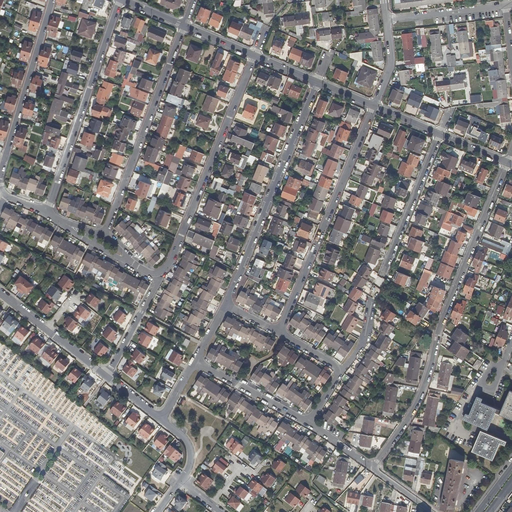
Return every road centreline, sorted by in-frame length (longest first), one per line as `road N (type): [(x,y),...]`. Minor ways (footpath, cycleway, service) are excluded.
road 1 (residential): [(507,163),(442,320),(423,391),(373,467)]
road 2 (residential): [(280,332),(374,106)]
road 3 (residential): [(317,81),(226,304)]
road 4 (residential): [(157,273),(172,260),(254,55)]
road 5 (residential): [(184,24),(101,232)]
road 6 (residential): [(52,197),(119,0)]
road 7 (residential): [(52,0),(0,178)]
road 8 (residential): [(383,275),(439,133)]
road 9 (residential): [(0,293),(106,377)]
road 10 (residential): [(308,423),(337,378),(336,366),(280,332)]
road 11 (unclassified): [(195,360),(308,423)]
